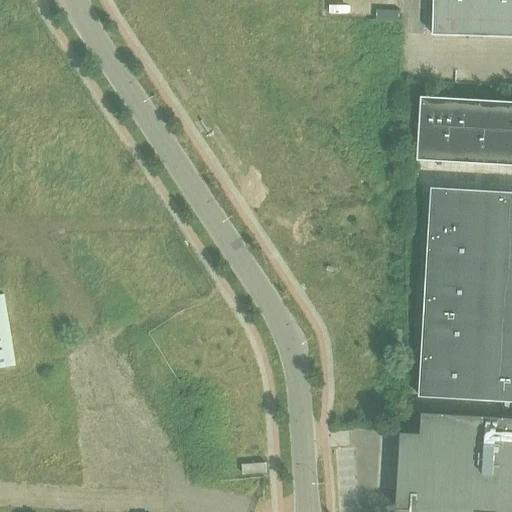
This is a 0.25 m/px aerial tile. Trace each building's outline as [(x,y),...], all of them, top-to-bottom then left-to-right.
[(511,36),(511,0),(434,0),(433,34),(511,36)] [(417,154),(511,156),(511,96),(419,94),(417,154)] [(511,191),(432,187),(427,283),(511,288),(511,191)] [(511,288),(427,283),(420,396),(511,401),(511,288)] [(0,294),(0,367),(14,366),(2,294),(0,294)] [(402,432),(397,508),(417,509),(416,511),(511,511),(511,417),(423,412),(422,433),(402,432)] [(255,463),(251,464),(242,464),(243,474),(267,473),(266,463),(255,463)]
